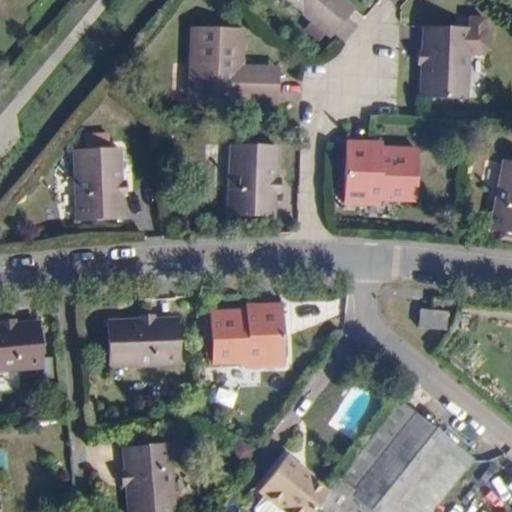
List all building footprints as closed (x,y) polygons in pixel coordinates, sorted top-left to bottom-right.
[(321,0),(278,0),(328,41),(346,19),(321,0)] [(352,12),(336,0),(321,0),(346,19),(352,12)] [(236,77),(236,68),(236,31),(187,30),(186,104),(272,107),(272,78),(236,77)] [(462,105),(464,36),(420,34),(420,56),(419,72),(418,103),(462,105)] [(419,72),(420,56),(410,56),(409,72),(419,72)] [(272,78),(272,68),(236,68),(236,77),(272,78)] [(412,204),(414,156),(380,154),(380,159),(367,159),(368,147),(345,146),(342,207),(364,208),(365,201),(378,202),(412,204)] [(272,147),(227,148),(227,216),(272,216),(272,197),(272,182),(272,147)] [(380,154),(380,148),(368,147),(367,159),(380,159),(380,154)] [(119,156),(76,155),(74,221),(117,222),(118,201),(118,186),(119,156)] [(511,168),(503,167),(491,235),(511,238),(511,168)] [(280,197),(280,182),(272,182),(272,197),(280,197)] [(127,201),(128,187),(118,186),(118,201),(127,201)] [(250,317),(216,318),(218,368),(252,367),(263,367),(264,372),(287,372),(285,311),(260,312),(260,322),(250,322),(250,317)] [(437,327),(439,313),(412,311),(411,325),(437,327)] [(260,322),(260,312),(250,312),(250,317),(250,322),(260,322)] [(160,326),(159,318),(145,319),(145,327),(160,326)] [(16,330),(15,322),(1,323),(2,331),(16,330)] [(183,370),(182,326),(160,326),(145,327),(112,327),(113,371),(183,370)] [(0,375),(42,371),(37,328),(16,330),(2,331),(0,331),(0,375)] [(217,389),(214,403),(233,407),(236,393),(217,389)] [(400,511),(445,458),(456,468),(471,451),(423,410),(340,511),(400,511)] [(174,511),(171,454),(125,457),(127,479),(127,492),(128,511),(174,511)] [(311,511),(326,495),(296,472),(298,469),(284,457),(256,493),(263,499),(254,510),(254,511),(311,511)] [(127,492),(127,479),(119,480),(120,492),(127,492)] [(486,511),(472,502),(465,511),(486,511)]
